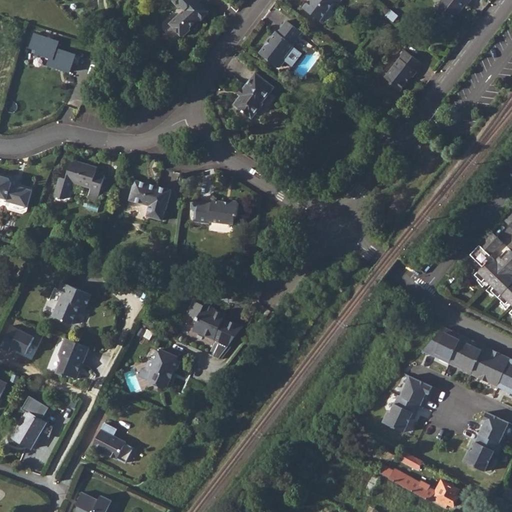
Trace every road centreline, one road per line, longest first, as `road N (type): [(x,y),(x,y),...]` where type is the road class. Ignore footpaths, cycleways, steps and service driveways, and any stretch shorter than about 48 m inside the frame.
road 1 (residential): [(511,0),(332,228)]
road 2 (unknown): [(45,484),(136,300)]
road 3 (residential): [(419,295),(511,184)]
road 4 (residential): [(141,142),(64,133),(0,148)]
road 5 (residential): [(193,116),(222,54),(265,0)]
road 6 (residential): [(332,228),(223,157)]
